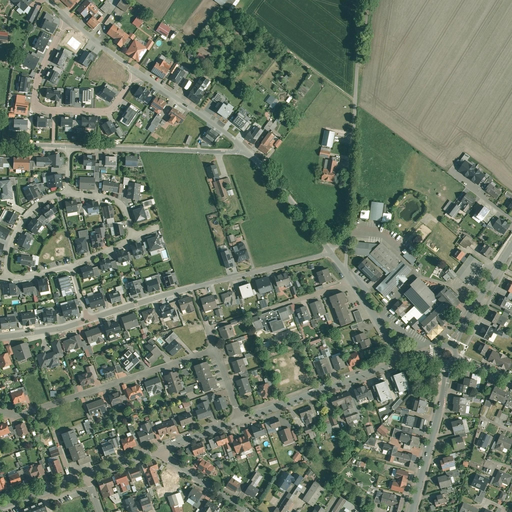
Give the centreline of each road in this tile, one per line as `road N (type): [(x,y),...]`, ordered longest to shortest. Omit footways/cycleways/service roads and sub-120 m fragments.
road 1 (residential): [(329,250),(85,320)]
road 2 (unclassified): [(370,0),(356,70),(348,235)]
road 3 (residential): [(215,350),(18,415),(0,411)]
road 4 (residential): [(68,18),(38,77),(38,109),(105,112),(137,71)]
road 5 (residential): [(247,151),(70,146)]
road 6 (residential): [(240,419),(400,361)]
road 7 (tertiary): [(447,364),(411,511)]
road 8 (residential): [(137,71),(247,151)]
road 9 (residential): [(247,151),(329,250)]
